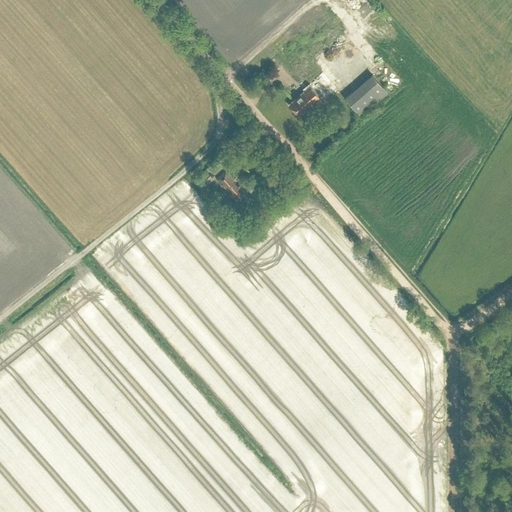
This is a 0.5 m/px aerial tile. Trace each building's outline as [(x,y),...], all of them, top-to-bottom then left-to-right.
[(271,52),(304,90),(289,103),(299,115),(309,106),(313,111),(338,89),(312,58),(345,29),(325,5),(271,52)] [(364,36),(380,53),(385,48),(370,31),(364,36)] [(372,73),(345,97),(360,115),(388,91),(372,73)] [(415,115),(424,107),(412,95),(404,103),(415,115)] [(205,169),(194,179),(203,188),(214,178),(205,169)] [(236,200),(247,190),(241,183),(237,186),(232,180),(234,179),(226,169),(216,178),(236,200)]
